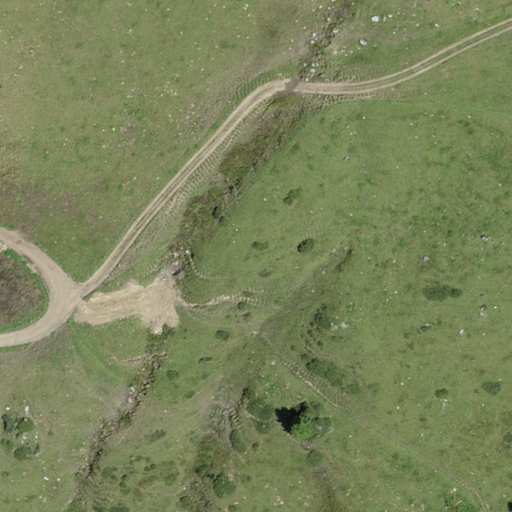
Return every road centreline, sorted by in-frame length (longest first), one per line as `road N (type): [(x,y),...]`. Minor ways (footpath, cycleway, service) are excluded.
road 1 (track): [(59,304),(269,85),(329,90),(511,23)]
road 2 (track): [(0,339),(48,329),(73,273),(0,226)]
